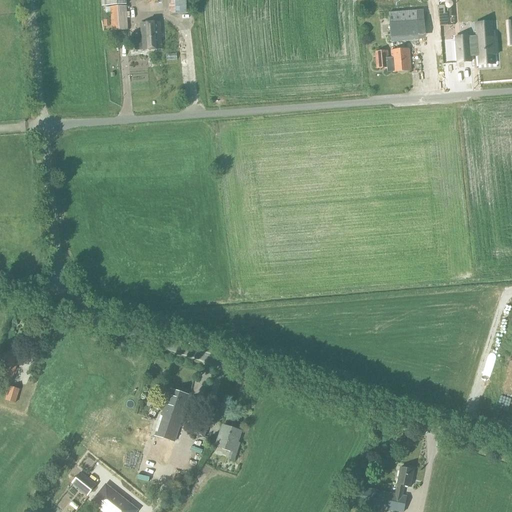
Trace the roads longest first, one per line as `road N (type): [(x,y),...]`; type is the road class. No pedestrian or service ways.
road 1 (tertiary): [(511,452),(104,321),(61,287)]
road 2 (unclassified): [(61,287),(31,0)]
